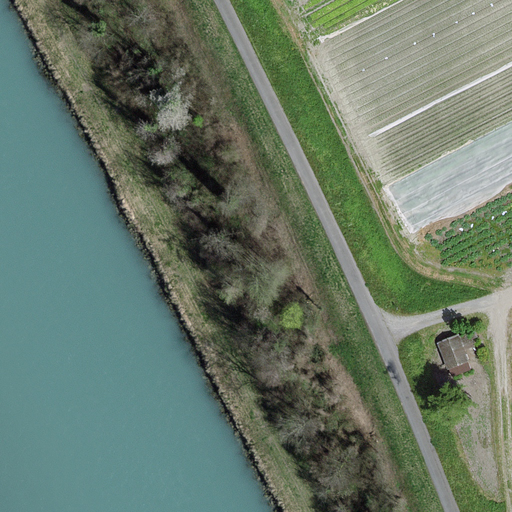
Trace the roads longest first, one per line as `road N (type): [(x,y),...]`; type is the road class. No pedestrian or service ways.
road 1 (track): [(222,0),(306,169),(456,511)]
road 2 (track): [(511,293),(381,334)]
